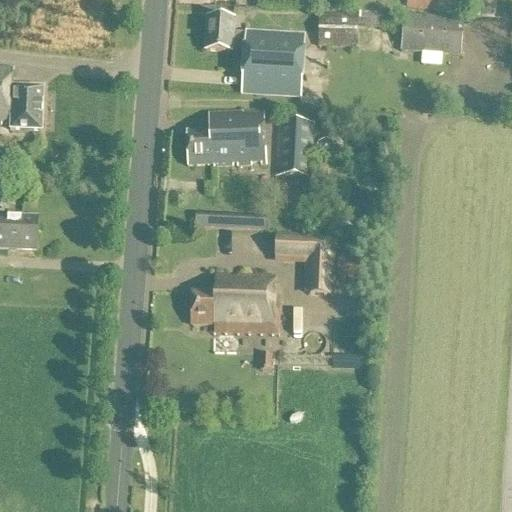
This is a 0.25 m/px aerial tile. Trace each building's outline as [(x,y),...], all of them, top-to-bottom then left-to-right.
[(359,33),(386,34),(392,34),(393,16),(359,15),(359,18),(319,17),(318,51),(358,52),(359,33)] [(401,56),(461,61),(465,23),(404,18),(401,56)] [(306,39),(234,35),(235,23),(208,21),(206,54),(233,56),(233,54),(244,55),(241,98),(302,102),(306,39)] [(42,93),(12,92),(13,73),(0,71),(0,126),(11,127),(14,127),(14,134),(40,135),(42,93)] [(243,117),(209,118),(210,136),(186,137),(188,170),(214,169),(214,172),(267,170),(264,117),(243,118),(243,117)] [(316,127),(277,126),(275,180),(313,182),(316,127)] [(200,220),(199,230),(269,231),(269,221),(200,220)] [(0,252),(37,254),(38,223),(0,221),(0,252)] [(309,299),(332,300),(336,239),(278,236),(277,265),(310,267),(309,299)] [(372,257),(338,256),(337,282),(372,283),(372,257)] [(215,297),(193,296),(192,329),(223,330),(223,332),(273,334),(274,281),(216,279),(215,297)] [(271,358),(259,357),(258,373),(271,374),(271,358)]
